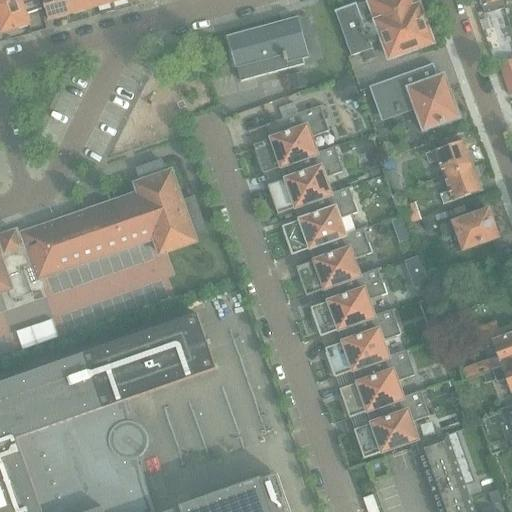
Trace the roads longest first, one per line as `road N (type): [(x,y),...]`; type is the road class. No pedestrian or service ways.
road 1 (residential): [(213,134),(347,511)]
road 2 (residential): [(23,203),(43,193),(131,24)]
road 3 (residential): [(511,171),(451,0)]
road 4 (residential): [(0,65),(131,24)]
